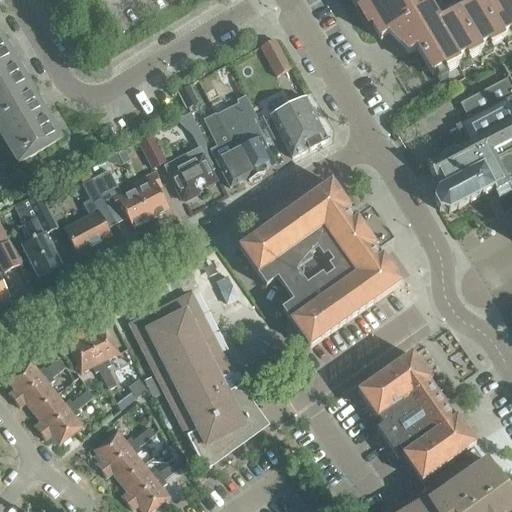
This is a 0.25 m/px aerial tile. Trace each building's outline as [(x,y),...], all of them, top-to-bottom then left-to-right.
[(511,33),(511,1),(511,0),(476,0),(422,32),(415,20),(424,15),(415,0),(354,0),(360,9),(365,6),(376,25),(371,28),(380,42),(384,39),(390,46),(395,43),(408,56),(416,51),(432,77),(433,76),(442,71),(445,75),(459,66),(456,62),(465,57),(467,62),(482,53),(479,49),(487,44),(490,48),(504,39),(502,35),(510,30),(511,33)] [(0,136),(18,167),(62,141),(0,35),(0,136)] [(275,77),(288,70),(289,70),(274,42),(260,50),(275,77)] [(483,197),(492,192),(497,200),(511,192),(511,85),(503,68),(502,69),(511,87),(511,97),(454,127),(460,138),(463,136),(468,145),(456,151),(455,147),(442,154),(444,158),(426,168),(433,181),(430,183),(435,192),(433,202),(437,212),(450,215),(483,197)] [(197,84),(178,94),(184,105),(203,95),(197,84)] [(247,181),(248,183),(263,175),(262,173),(275,166),(264,145),(265,144),(256,126),(251,128),(248,123),(257,119),(245,96),(236,101),(237,104),(214,116),(234,154),(233,154),(247,181)] [(306,100),(270,119),(291,160),(308,152),(309,153),(316,149),(315,148),(315,146),(318,144),(320,146),(320,147),(328,143),(306,100)] [(242,183),(247,181),(233,154),(234,154),(214,116),(206,120),(220,146),(218,147),(223,158),(215,162),(228,189),(242,183)] [(151,170),(164,163),(152,139),(139,145),(151,170)] [(202,159),(201,158),(198,151),(164,168),(182,201),(184,200),(185,202),(196,196),(195,195),(197,194),(196,191),(198,190),(198,191),(214,183),(209,173),(213,171),(206,157),(202,159)] [(132,231),(150,221),(136,193),(123,200),(108,172),(92,181),(107,210),(115,225),(126,220),(132,231)] [(149,186),(136,193),(150,221),(168,212),(157,191),(161,189),(154,175),(145,179),(149,186)] [(115,225),(107,210),(92,181),(81,187),(92,207),(85,210),(90,218),(64,232),(78,259),(111,241),(106,231),(115,225)] [(238,251),(265,289),(276,281),(293,304),(282,313),(309,351),(401,286),(382,258),(380,259),(374,250),(375,249),(356,222),(355,223),(348,214),(350,213),(330,185),(238,251)] [(38,196),(26,202),(35,220),(44,237),(57,230),(38,196)] [(21,248),(37,279),(60,267),(44,237),(35,220),(22,227),(31,243),(21,248)] [(0,245),(10,241),(0,221),(0,245)] [(0,274),(1,276),(18,267),(7,245),(0,249),(0,274)] [(0,303),(8,299),(0,283),(0,303)] [(130,328),(204,475),(211,470),(209,467),(264,427),(238,391),(241,390),(240,388),(233,391),(227,379),(230,377),(190,297),(130,328)] [(102,372),(106,370),(110,368),(107,362),(118,357),(104,330),(93,335),(90,329),(82,333),(102,372)] [(74,337),(78,343),(67,349),(80,376),(92,370),(95,376),(98,374),(103,383),(111,379),(106,370),(102,372),(82,333),(74,337)] [(414,475),(420,485),(473,449),(475,447),(456,420),(454,421),(429,385),(430,384),(411,357),(357,395),(376,422),(378,421),(383,428),(377,432),(398,462),(398,461),(409,478),(414,475)] [(58,376),(65,371),(58,362),(51,367),(58,376)] [(48,376),(45,372),(43,370),(38,374),(30,364),(6,383),(14,393),(8,397),(14,404),(48,376)] [(52,381),(58,376),(51,367),(45,372),(48,376),(14,404),(19,411),(25,407),(32,416),(56,397),(48,387),(54,383),(52,381)] [(107,392),(115,388),(111,379),(103,383),(107,392)] [(84,406),(92,399),(87,392),(79,399),(84,406)] [(76,412),(84,406),(79,399),(71,405),(68,402),(63,406),(56,397),(32,416),(40,425),(34,430),(40,437),(74,409),(76,412)] [(82,430),(74,420),(79,416),(76,412),(74,409),(40,437),(45,444),(51,439),(58,449),(82,430)] [(146,444),(154,437),(149,431),(141,437),(146,444)] [(93,453),(101,463),(95,468),(101,474),(106,470),(135,447),(132,443),(130,440),(125,444),(117,434),(93,453)] [(135,447),(106,470),(101,474),(106,481),(112,477),(119,486),(143,467),(136,458),(141,454),(138,450),(146,444),(141,437),(132,443),(135,447)] [(420,486),(422,489),(390,511),(511,511),(511,502),(505,493),(507,492),(488,466),(486,467),(473,449),(420,485),(420,486)] [(171,476),(179,470),(174,463),(166,469),(171,476)] [(126,507),(161,480),(163,482),(171,476),(166,469),(158,475),(155,472),(150,476),(143,467),(119,486),(127,496),(121,500),(126,507)] [(161,480),(126,507),(130,511),(134,511),(137,510),(139,511),(153,511),(169,500),(161,490),(166,486),(163,482),(161,480)]
